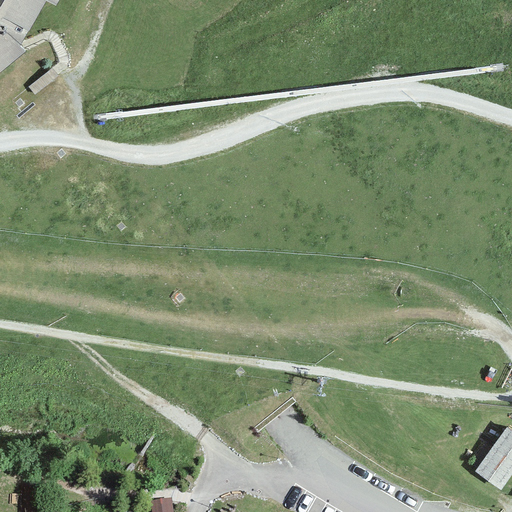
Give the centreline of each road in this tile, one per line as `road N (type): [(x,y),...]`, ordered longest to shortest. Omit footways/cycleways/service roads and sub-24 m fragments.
road 1 (track): [(511,119),(433,93),(387,92),(303,106),(168,154),(58,139),(0,141)]
road 2 (residential): [(325,479),(3,120)]
road 3 (track): [(214,444),(97,359)]
road 4 (unclassified): [(325,479),(252,472),(214,444)]
